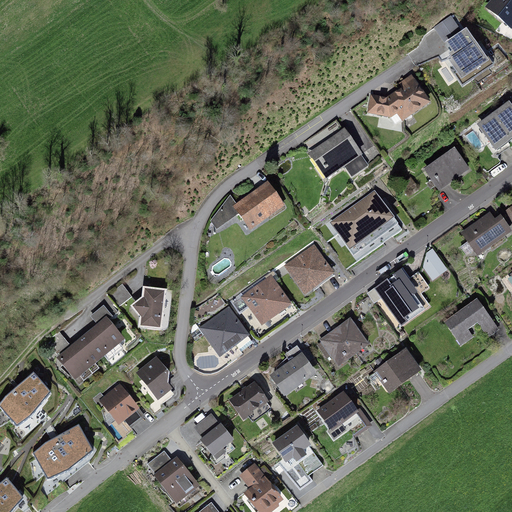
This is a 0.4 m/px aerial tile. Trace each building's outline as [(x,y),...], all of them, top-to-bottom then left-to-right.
[(511,28),(511,26),(511,0),(491,0),(486,7),(511,28)] [(434,25),(441,37),(459,27),(452,15),(434,25)] [(489,59),(467,27),(446,41),(451,49),(448,51),(451,55),(448,57),(461,78),(489,59)] [(418,78),(392,94),(370,94),(369,115),(394,116),(400,125),(434,104),(418,78)] [(495,148),(511,136),(511,103),(510,100),(477,124),(495,148)] [(344,127),(308,153),(326,179),(344,166),(352,177),(368,165),(361,154),(363,153),(344,127)] [(440,190),(470,168),(454,147),(425,169),(440,190)] [(211,220),(217,228),(238,211),(252,229),(284,204),(268,184),(236,209),(227,197),(211,220)] [(375,190),(330,222),(354,255),(398,223),(375,190)] [(478,255),(511,231),(511,228),(501,213),(495,217),(490,211),(461,231),(478,255)] [(335,273),(315,244),(284,265),(303,294),(335,273)] [(420,256),(434,278),(448,269),(434,247),(420,256)] [(292,303),(271,275),(242,296),(262,325),(292,303)] [(402,276),(378,294),(401,325),(425,306),(402,276)] [(119,306),(132,297),(123,284),(110,293),(119,306)] [(162,328),(166,288),(143,286),(142,296),(130,304),(140,314),(139,326),(162,328)] [(487,332),(496,325),(477,298),(444,321),(461,345),(473,337),(468,330),(479,322),(487,332)] [(114,316),(104,304),(90,315),(97,324),(57,357),(75,379),(126,338),(110,319),(114,316)] [(250,335),(228,305),(198,327),(219,357),(250,335)] [(339,366),(369,344),(350,318),(320,340),(339,366)] [(70,343),(59,331),(47,342),(57,354),(70,343)] [(421,369),(406,348),(374,371),(389,392),(421,369)] [(285,395),(317,373),(303,352),(271,374),(285,395)] [(157,356),(136,373),(158,399),(172,388),(167,381),(169,370),(157,356)] [(33,372),(0,404),(0,408),(17,426),(52,392),(33,372)] [(243,420),(269,401),(255,381),(229,400),(243,420)] [(120,383),(100,400),(119,423),(139,407),(120,383)] [(342,426),(360,415),(346,393),(318,411),(335,437),(345,431),(342,426)] [(234,441),(220,422),(200,438),(214,456),(234,441)] [(287,461),(295,454),(299,460),(309,453),(305,448),(312,443),(298,424),(273,442),(287,461)] [(79,426),(32,456),(48,480),(94,451),(79,426)] [(177,457),(172,461),(165,451),(148,464),(155,474),(154,475),(176,503),(199,486),(177,457)] [(239,474),(250,488),(244,493),(258,511),(272,511),(286,501),(267,476),(265,477),(254,463),(239,474)] [(7,477),(0,483),(0,511),(9,511),(25,498),(7,477)] [(218,511),(211,503),(199,511),(218,511)]
